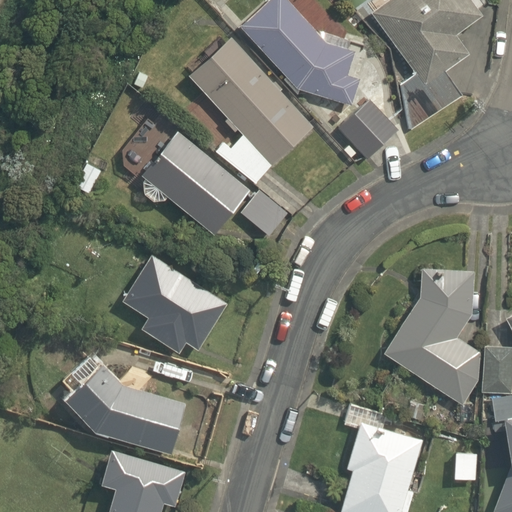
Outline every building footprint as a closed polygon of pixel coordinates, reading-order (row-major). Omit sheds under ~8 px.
[(351,105),(359,78),(348,75),(355,51),(348,49),(351,41),(326,33),(324,40),(288,0),(268,0),(240,26),(297,89),(351,105)] [(415,73),(398,85),(409,131),(463,96),(445,71),(470,54),(456,35),(483,15),(471,0),(388,0),(371,13),(415,73)] [(231,36),(188,75),(228,118),(225,121),(235,132),(238,129),(243,134),(233,146),(230,143),(228,145),(223,142),(216,152),(256,183),(271,165),(314,127),(280,91),(282,88),(275,81),(273,82),(231,36)] [(368,159),(399,130),(369,98),(338,128),(368,159)] [(214,234),(250,190),(177,131),(153,161),(151,158),(144,167),(147,169),(141,176),(145,179),(143,182),(144,195),(153,201),(165,200),(168,197),(214,234)] [(289,212),(259,189),(243,208),(274,232),(289,212)] [(186,342),(198,350),(228,304),(150,254),(122,301),(147,318),(141,329),(179,354),(186,342)] [(476,270),(421,268),(420,297),(384,353),(462,405),(478,378),(480,352),(456,337),(472,314),(476,270)] [(511,347),(484,345),(481,392),(511,393),(511,347)] [(119,381),(103,362),(99,366),(89,355),(62,380),(72,392),(64,400),(94,431),(171,454),(186,403),(134,387),(124,377),(119,381)] [(495,511),(511,511),(511,394),(492,398),(495,421),(503,420),(510,467),(493,511),(495,511)] [(401,511),(423,439),(383,428),(387,413),(350,403),(344,424),(358,428),(346,468),(351,470),(340,511),(341,511),(401,511)] [(186,472),(111,449),(101,484),(115,489),(107,511),(161,511),(164,503),(175,507),(186,472)] [(477,453),(456,452),(454,478),(476,479),(477,453)]
